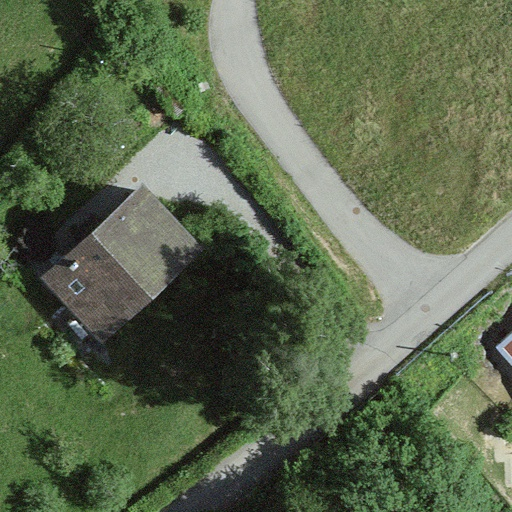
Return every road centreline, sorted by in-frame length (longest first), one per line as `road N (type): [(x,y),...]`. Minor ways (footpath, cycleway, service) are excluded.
road 1 (residential): [(430,314),(261,107),(244,75),(235,0)]
road 2 (unclassified): [(430,314),(186,511)]
